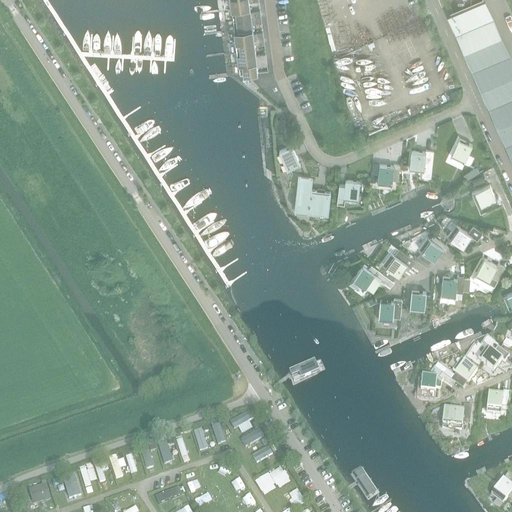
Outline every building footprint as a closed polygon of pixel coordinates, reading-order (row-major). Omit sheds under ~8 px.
[(230,0),(231,10),(249,7),(249,2),(259,1),(258,0),(230,0)] [(460,10),(449,14),(511,154),(511,60),(485,0),(481,0),(460,10)] [(233,20),(261,17),(260,11),(250,12),(249,7),(231,10),(233,20)] [(234,31),(252,29),(252,24),(262,23),(261,17),(233,20),(234,31)] [(236,42),(264,38),(263,32),(253,34),(252,29),(234,31),(236,42)] [(237,53),(255,50),(254,45),(264,44),(264,38),(236,42),(237,53)] [(238,63),(266,60),(266,54),(256,55),(255,50),(237,53),(238,63)] [(266,60),(238,63),(240,74),(258,72),(257,67),(267,66),(266,60)] [(424,61),(410,68),(417,83),(431,76),(424,61)] [(459,138),(450,156),(463,163),(472,145),(459,138)] [(287,170),(300,164),(292,145),(279,151),(287,170)] [(431,177),(432,167),(434,151),(425,150),(425,152),(411,150),(409,170),(422,172),(422,176),(431,177)] [(377,184),(392,186),(392,180),(398,181),(400,165),(393,164),(393,166),(379,164),(377,184)] [(476,167),(470,171),(473,176),(480,172),(476,167)] [(475,187),(486,183),(482,175),(472,180),(475,187)] [(330,192),(311,190),(312,179),(298,177),(294,208),(328,213),(330,192)] [(358,201),(360,181),(345,179),(343,199),(358,201)] [(498,196),(495,198),(490,185),(471,193),(480,213),(501,203),(498,196)] [(457,191),(451,194),(454,200),(460,197),(457,191)] [(473,226),(468,233),(456,224),(447,236),(463,248),(471,236),(477,241),(483,233),(473,226)] [(434,260),(443,249),(445,251),(448,247),(433,236),(430,239),(427,237),(418,249),(421,251),(417,256),(428,264),(432,259),(434,260)] [(409,253),(408,256),(399,249),(394,255),(391,253),(383,264),(399,276),(407,265),(411,267),(415,261),(411,258),(413,256),(409,253)] [(497,265),(484,258),(472,280),(492,291),(505,267),(498,263),(497,265)] [(381,279),(374,274),(362,265),(348,285),(354,290),(357,286),(363,290),(366,285),(373,290),(381,279)] [(397,275),(386,267),(382,273),(393,281),(397,275)] [(462,299),(463,293),(465,276),(457,275),(457,278),(442,276),(440,296),(462,299)] [(411,290),(409,310),(424,312),(425,307),(426,295),(426,292),(411,290)] [(511,292),(503,296),(509,310),(511,308),(511,292)] [(402,299),(394,298),(393,301),(380,300),(378,320),(391,321),(390,325),(399,326),(400,318),(402,299)] [(511,344),(506,340),(502,344),(509,349),(511,344)] [(494,353),(486,347),(478,359),(494,371),(502,360),(504,362),(509,356),(497,347),(494,353)] [(477,371),(461,359),(452,371),(468,383),(477,371)] [(427,376),(422,376),(420,396),(434,397),(435,389),(440,389),(441,383),(442,381),(438,378),(442,373),(433,367),(427,375),(427,376)] [(442,381),(451,388),(455,383),(442,373),(438,378),(442,381)] [(458,376),(458,377),(455,381),(462,387),(466,382),(458,376)] [(488,393),(486,413),(501,415),(501,408),(508,408),(510,394),(503,393),(503,395),(488,393)] [(444,408),(441,428),(461,430),(462,424),(470,425),(472,406),(463,406),(463,410),(444,408)] [(234,424),(238,430),(252,422),(249,415),(234,424)] [(221,445),(228,442),(223,426),(215,428),(221,445)] [(245,440),(248,446),(263,437),(260,431),(245,440)] [(202,452),(209,450),(203,433),(196,435),(202,452)] [(183,458),(190,456),(185,440),(177,442),(183,458)] [(165,464),(173,462),(168,445),(159,448),(165,464)] [(255,458),(259,464),(274,456),(271,449),(255,458)] [(148,470),(155,468),(150,452),(143,454),(148,470)] [(132,476),(139,473),(134,457),(127,459),(132,476)] [(282,460),(257,476),(265,488),(290,472),(282,460)] [(118,481),(125,478),(120,462),(113,464),(118,481)] [(100,484),(106,482),(101,466),(94,467),(100,484)] [(86,487),(93,485),(88,469),(81,471),(86,487)] [(360,469),(352,475),(365,495),(373,490),(360,469)] [(511,486),(508,483),(511,478),(511,476),(508,473),(503,480),(503,479),(491,495),(503,504),(507,498),(511,501),(511,486)] [(73,495),(79,492),(74,476),(67,478),(73,495)] [(46,484),(29,489),(33,505),(51,500),(46,484)] [(288,494),(275,500),(280,511),(284,511),(294,507),(288,494)] [(121,509),(122,511),(130,511),(141,507),(139,501),(121,509)]
